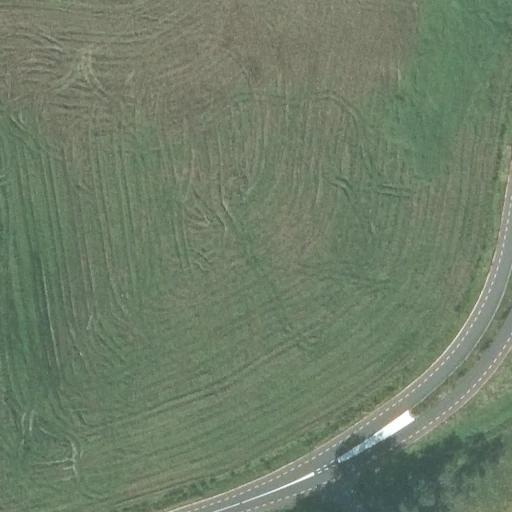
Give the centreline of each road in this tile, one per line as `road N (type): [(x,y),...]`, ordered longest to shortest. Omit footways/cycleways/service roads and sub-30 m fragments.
road 1 (residential): [(400,50),(446,169),(447,235),(434,275),(382,344),(344,368),(305,379),(281,373),(251,334)]
road 2 (residential): [(0,481),(21,491),(83,472),(195,368),(251,334)]
road 3 (residential): [(251,334),(202,184),(187,74)]
road 4 (unclassified): [(511,227),(494,290),(465,340),(372,442)]
road 5 (residential): [(400,50),(187,74)]
road 6 (unclassified): [(372,442),(427,417),(459,391),(511,318)]
road 7 (residential): [(118,42),(80,59),(0,57)]
